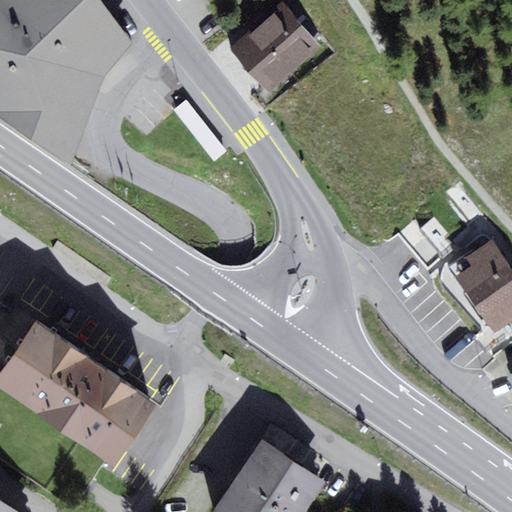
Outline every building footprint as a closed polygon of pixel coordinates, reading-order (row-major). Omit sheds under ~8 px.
[(105,77),(134,43),(103,0),(0,0),(0,116),(71,163),(105,77)] [(231,48),(269,92),(322,47),(285,3),(231,48)] [(184,100),(163,79),(125,115),(146,137),(184,100)] [(496,332),(511,321),(511,267),(493,240),(467,257),(472,265),(457,275),(496,332)] [(156,406),(36,323),(0,373),(0,387),(113,466),(156,406)] [(305,511),(326,482),(263,440),(214,511),(305,511)] [(0,511),(21,511),(0,497),(0,511)]
